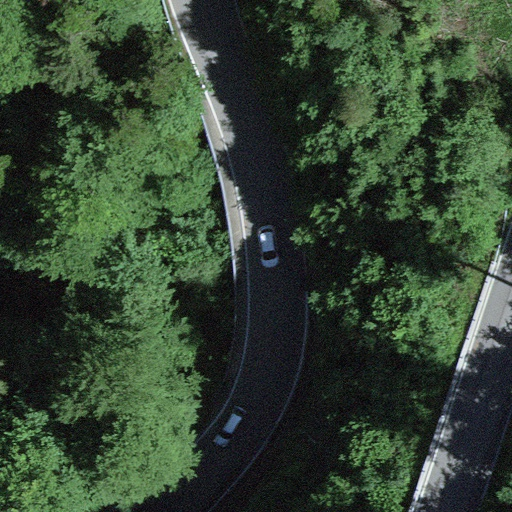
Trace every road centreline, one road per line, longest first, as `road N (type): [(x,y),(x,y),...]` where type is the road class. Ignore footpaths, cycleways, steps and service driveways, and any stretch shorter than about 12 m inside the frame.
road 1 (secondary): [(172,511),(240,431),(262,391),(282,300),(258,152),(205,0)]
road 2 (secondary): [(511,320),(446,511)]
